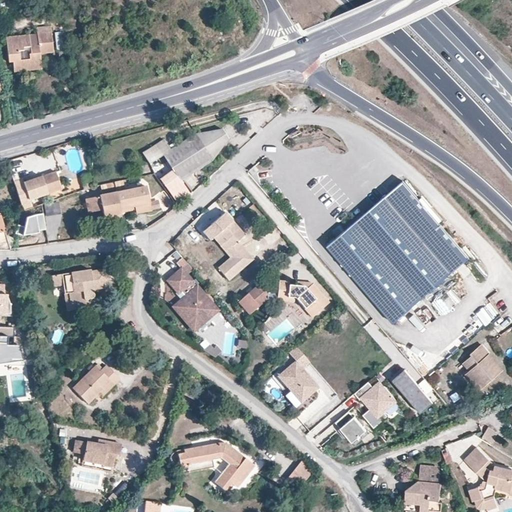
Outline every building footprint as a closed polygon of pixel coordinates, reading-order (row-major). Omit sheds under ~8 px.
[(38,34),(5,37),(8,62),(11,62),(13,72),(41,69),(40,54),(53,53),(50,26),(37,28),(38,34)] [(13,78),(6,79),(8,93),(15,93),(13,78)] [(171,150),(164,139),(143,153),(150,165),(164,156),(175,172),(162,181),(177,202),(189,193),(180,180),(213,159),(228,138),(222,129),(197,133),(171,150)] [(259,169),(255,165),(250,170),(253,174),(259,169)] [(47,194),(50,201),(64,196),(56,172),(24,181),(30,199),(47,194)] [(91,187),(89,174),(80,176),(81,187),(81,190),(91,187)] [(80,176),(64,182),(67,192),(81,187),(80,176)] [(393,322),(468,257),(402,180),(327,245),(393,322)] [(147,186),(117,192),(121,208),(135,206),(136,210),(136,212),(152,210),(150,201),(147,186)] [(121,208),(117,192),(86,198),(89,212),(102,209),(104,220),(122,216),(121,212),(121,208)] [(150,201),(152,210),(161,208),(160,199),(150,201)] [(213,237),(217,234),(223,241),(219,244),(230,257),(218,268),(229,281),(249,263),(243,256),(248,252),(238,241),(245,234),(233,220),(225,212),(203,231),(210,240),(213,237)] [(43,213),(27,217),(25,226),(17,225),(15,233),(23,234),(23,236),(39,233),(38,230),(46,229),(43,213)] [(0,215),(0,248),(11,249),(14,238),(8,235),(1,215),(0,215)] [(217,234),(213,237),(219,244),(223,241),(217,234)] [(254,259),(248,252),(243,256),(249,263),(254,259)] [(187,265),(182,270),(168,282),(178,294),(181,292),(186,298),(188,301),(186,303),(183,300),(174,308),(191,327),(214,307),(187,275),(192,270),(187,265)] [(91,270),(62,274),(65,293),(70,292),(72,309),(86,308),(90,302),(87,301),(90,297),(90,298),(91,298),(92,298),(93,298),(94,297),(95,296),(95,295),(95,294),(94,293),(93,292),(94,291),(94,289),(109,287),(107,269),(91,271),(91,270)] [(290,282),(279,281),(279,292),(289,294),(289,297),(295,298),(297,298),(306,309),(310,305),(317,313),(330,301),(314,283),(307,289),(305,286),(297,286),(290,285),(290,282)] [(268,291),(261,284),(242,301),(252,313),(266,302),(264,299),(265,298),(268,296),(268,291)] [(289,294),(279,292),(278,301),(295,302),(295,298),(289,297),(289,294)] [(0,293),(0,313),(9,314),(9,294),(0,293)] [(252,313),(242,301),(239,303),(250,316),(252,313)] [(310,305),(306,309),(313,316),(317,313),(310,305)] [(218,311),(214,307),(191,327),(194,331),(218,311)] [(481,308),(465,319),(476,334),(492,322),(481,308)] [(372,320),(364,328),(389,354),(397,346),(372,320)] [(14,328),(0,329),(0,369),(23,366),(21,338),(15,338),(14,328)] [(212,344),(205,351),(215,360),(221,353),(212,344)] [(472,353),(473,355),(476,358),(479,355),(483,359),(489,353),(482,344),(472,353)] [(297,348),(290,354),(296,361),(278,377),(289,389),(301,403),(313,394),(319,388),(303,369),(310,363),(297,348)] [(473,355),(462,365),(469,372),(471,371),(477,377),(471,383),(480,392),(504,369),(489,353),(483,359),(479,355),(476,358),(473,355)] [(87,368),(91,371),(96,366),(93,363),(87,368)] [(100,370),(96,366),(91,371),(73,389),(88,403),(94,396),(111,380),(115,384),(121,378),(107,364),(103,367),(100,370)] [(434,402),(405,368),(392,379),(421,412),(434,402)] [(466,376),(471,383),(477,377),(471,371),(469,372),(466,376)] [(111,380),(94,396),(96,399),(101,395),(102,397),(115,384),(111,380)] [(369,382),(355,394),(360,400),(362,398),(367,404),(369,402),(373,406),(363,414),(374,427),(388,415),(384,411),(397,400),(380,380),(372,387),(369,382)] [(301,403),(289,389),(283,393),(300,414),(318,400),(313,394),(301,403)] [(350,412),(337,423),(342,429),(348,437),(354,443),(368,431),(356,417),(355,418),(350,412)] [(348,437),(342,429),(340,431),(346,438),(348,437)] [(492,444),(498,435),(489,429),(483,438),(492,444)] [(185,449),(219,442),(218,439),(184,445),(185,449)] [(97,443),(76,440),(74,449),(85,451),(84,454),(83,460),(103,464),(103,465),(113,467),(115,454),(120,454),(122,444),(107,442),(107,445),(97,443)] [(223,442),(219,442),(185,449),(185,452),(177,453),(181,468),(189,467),(187,463),(221,457),(228,463),(225,466),(214,481),(225,490),(226,489),(231,482),(234,485),(237,487),(244,478),(241,476),(244,471),(247,474),(254,466),(255,465),(253,463),(230,445),(228,444),(226,443),(223,442)] [(232,442),(230,445),(253,463),(254,460),(232,442)] [(465,460),(483,480),(484,480),(487,481),(485,488),(480,489),(478,486),(469,489),(473,501),(476,500),(477,506),(481,508),(487,507),(487,509),(497,505),(494,496),(496,488),(510,491),(511,487),(511,469),(495,465),(493,469),(489,467),(485,466),(491,461),(477,447),(465,460)] [(219,461),(225,466),(228,463),(221,457),(187,463),(189,467),(219,461)] [(288,477),(301,487),(314,471),(301,460),(288,477)] [(420,478),(416,481),(416,486),(412,489),(410,486),(405,488),(405,502),(421,504),(421,508),(430,509),(435,505),(436,501),(440,501),(442,481),(438,481),(439,471),(435,466),(422,465),(420,478)] [(256,468),(254,466),(247,474),(250,476),(256,468)] [(246,480),(244,478),(237,487),(240,489),(246,480)] [(482,484),(478,486),(480,489),(485,488),(487,481),(484,480),(482,484)] [(229,491),(234,485),(231,482),(226,489),(229,491)] [(146,500),(144,511),(160,511),(162,502),(146,500)] [(430,509),(421,508),(420,511),(440,511),(442,502),(440,501),(436,501),(435,505),(430,509)]
